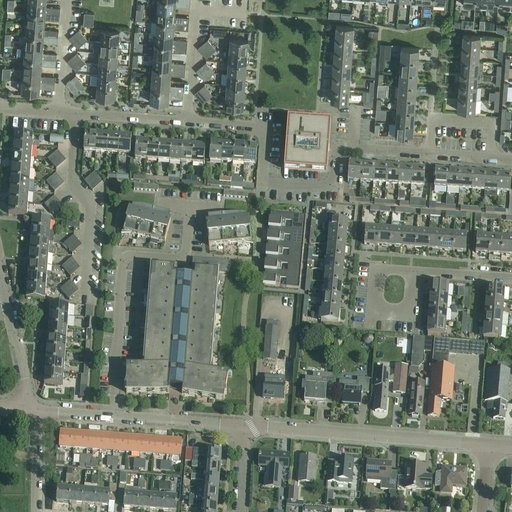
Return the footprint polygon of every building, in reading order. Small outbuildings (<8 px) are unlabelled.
[(27,0),(27,12),(59,15),(60,8),(46,7),(46,2),(27,0)] [(164,0),(157,0),(156,11),(175,12),(176,7),(189,8),(190,2),(164,0)] [(486,0),(486,7),(497,8),(497,0),(486,0)] [(497,0),(497,8),(509,9),(509,0),(497,0)] [(156,11),(155,22),(188,24),(189,18),(175,17),(175,12),(156,11)] [(27,12),(26,24),(45,25),(45,20),(59,21),(59,15),(27,12)] [(84,12),(83,25),(93,26),(94,13),(89,13),(84,12)] [(155,22),(155,33),(173,35),(174,30),(188,31),(188,24),(155,22)] [(494,22),(486,22),(486,30),(494,30),(494,22)] [(26,24),(25,35),(58,38),(58,31),(44,30),(45,25),(26,24)] [(498,24),(498,33),(507,33),(507,25),(498,24)] [(335,26),(334,38),(353,39),(354,27),(335,26)] [(101,29),(100,41),(121,43),(121,39),(119,39),(119,31),(101,29)] [(68,39),(73,44),(83,35),(78,30),(68,39)] [(155,33),(154,45),(186,47),(187,41),(173,40),(173,35),(155,33)] [(25,35),(24,47),(43,48),(43,43),(57,44),(58,38),(25,35)] [(83,35),(73,44),(77,48),(87,40),(83,35)] [(462,35),(461,48),(479,49),(480,49),(481,36),(462,35)] [(334,38),(333,51),(352,52),(353,39),(334,38)] [(229,39),(228,51),(247,52),(249,52),(250,48),(248,48),(248,40),(229,39)] [(197,48),(201,53),(212,45),(209,42),(207,40),(197,48)] [(100,41),(99,53),(120,54),(120,52),(118,52),(118,43),(121,43),(100,41)] [(154,45),(153,56),(172,58),(172,52),(186,53),(186,47),(154,45)] [(212,45),(201,53),(206,58),(216,50),(212,45)] [(24,47),(23,58),(56,61),(57,54),(42,53),(43,48),(24,47)] [(401,48),(400,60),(418,62),(419,49),(401,48)] [(461,48),(460,60),(479,62),(480,49),(479,49),(461,48)] [(228,51),(228,62),(246,64),(249,65),(249,60),(247,60),(247,52),(228,51)] [(333,51),(332,64),(351,65),(352,52),(333,51)] [(67,61),(71,67),(81,58),(77,53),(67,61)] [(99,53),(98,64),(117,65),(119,65),(119,61),(117,61),(117,56),(120,56),(120,54),(99,53)] [(153,56),(152,68),(185,71),(185,64),(171,63),(172,58),(153,56)] [(23,58),(22,70),(41,71),(42,66),(56,67),(56,61),(23,58)] [(81,58),(71,67),(75,71),(86,63),(81,58)] [(400,60),(399,73),(417,74),(418,62),(400,60)] [(460,60),(459,73),(478,74),(479,62),(460,60)] [(228,62),(227,73),(246,75),(248,75),(248,71),(246,71),(246,64),(228,62)] [(196,71),(200,76),(210,68),(206,63),(196,71)] [(98,64),(97,75),(116,77),(118,77),(118,73),(116,73),(117,65),(98,64)] [(332,64),(332,76),(350,77),(351,65),(332,64)] [(3,68),(2,79),(10,80),(11,69),(3,68)] [(152,68),(151,79),(170,81),(170,76),(184,77),(185,71),(152,68)] [(210,68),(200,76),(204,81),(214,73),(210,68)] [(22,70),(21,81),(22,81),(54,84),(55,77),(41,76),(41,71),(22,70)] [(227,73),(226,84),(245,86),(247,87),(247,82),(245,82),(246,75),(227,73)] [(399,73),(398,85),(416,87),(417,74),(399,73)] [(459,73),(458,85),(477,87),(478,74),(459,73)] [(97,75),(96,87),(115,88),(117,88),(118,84),(115,84),(116,77),(97,75)] [(70,80),(79,90),(84,86),(75,76),(70,80)] [(332,76),(331,89),(349,90),(350,77),(332,76)] [(139,90),(140,79),(132,78),(131,89),(139,90)] [(151,79),(150,90),(183,93),(183,87),(169,86),(170,81),(151,79)] [(77,91),(79,90),(70,80),(65,84),(74,94),(77,91)] [(54,90),(54,84),(22,81),(21,81),(21,93),(39,94),(40,89),(54,90)] [(225,96),(244,98),(246,98),(246,94),(244,94),(245,86),(226,84),(225,96)] [(199,89),(208,100),(212,96),(204,85),(199,89)] [(398,85),(397,98),(415,99),(416,87),(398,85)] [(458,85),(458,98),(476,99),(477,87),(458,85)] [(115,96),(115,88),(96,87),(95,98),(116,100),(117,96),(115,96)] [(203,104),(208,100),(199,89),(194,94),(203,104)] [(348,103),(349,90),(331,89),(330,102),(348,103)] [(182,99),(183,93),(150,90),(149,102),(168,104),(169,98),(182,99)] [(369,91),(368,101),(363,101),(363,106),(372,106),(373,102),(373,92),(369,91)] [(243,105),(244,98),(225,96),(224,108),(245,110),(245,105),(243,105)] [(397,98),(396,111),(414,112),(415,99),(397,98)] [(475,112),(476,99),(458,98),(457,111),(475,112)] [(396,111),(395,123),(414,125),(414,112),(396,111)] [(288,119),(285,149),(284,166),(327,169),(328,157),(331,122),(288,119)] [(413,137),(414,125),(395,123),(394,136),(413,137)] [(83,151),(95,152),(96,133),(84,132),(83,151)] [(14,137),(13,145),(38,147),(39,142),(32,142),(33,135),(12,133),(12,137),(14,137)] [(96,133),(95,152),(107,153),(108,134),(96,133)] [(108,134),(107,153),(118,154),(119,135),(108,134)] [(119,135),(118,154),(130,155),(131,136),(119,135)] [(134,159),(147,160),(148,141),(136,140),(134,159)] [(148,141),(147,160),(158,161),(159,142),(148,141)] [(159,142),(158,161),(169,162),(171,143),(159,142)] [(209,161),(221,162),(223,143),(210,142),(209,161)] [(171,143),(169,162),(181,163),(182,144),(171,143)] [(223,143),(221,162),(232,163),(234,144),(223,143)] [(182,144),(181,163),(192,164),(193,145),(182,144)] [(234,144),(232,163),(244,164),(245,145),(234,144)] [(13,149),(12,157),(31,158),(32,147),(38,147),(13,145),(11,145),(11,149),(13,149)] [(193,145),(192,164),(203,165),(205,146),(193,145)] [(245,145),(244,164),(255,165),(257,146),(245,145)] [(47,159),(51,164),(61,156),(57,151),(47,159)] [(61,156),(51,164),(56,169),(66,161),(61,156)] [(12,160),(11,168),(30,169),(31,158),(12,157),(10,157),(10,160),(12,160)] [(347,181),(360,182),(361,164),(348,163),(347,181)] [(361,164),(360,182),(372,183),(374,165),(361,164)] [(374,165),(372,183),(385,184),(387,166),(374,165)] [(387,166),(385,184),(398,185),(399,180),(400,167),(387,166)] [(399,180),(398,185),(411,186),(411,185),(410,185),(412,168),(400,167),(399,180)] [(11,172),(10,179),(29,180),(30,169),(11,168),(10,168),(9,171),(11,172)] [(411,185),(411,186),(423,187),(425,169),(412,168),(410,185),(411,185)] [(433,187),(446,188),(447,170),(435,169),(433,187)] [(447,170),(446,188),(459,189),(460,171),(447,170)] [(460,171),(459,189),(471,190),(473,172),(460,171)] [(473,172),(471,190),(484,191),(485,173),(473,172)] [(84,181),(88,186),(98,178),(94,173),(84,181)] [(485,173),(484,191),(497,192),(497,191),(496,191),(498,174),(485,173)] [(46,182),(50,187),(60,179),(55,174),(46,182)] [(497,191),(497,192),(509,193),(511,175),(498,174),(496,191),(497,191)] [(98,178),(88,186),(92,191),(102,183),(98,178)] [(10,183),(10,190),(28,192),(29,180),(10,179),(9,179),(8,183),(10,183)] [(60,179),(50,187),(54,192),(64,184),(60,179)] [(9,194),(9,202),(28,203),(28,192),(10,190),(8,190),(8,194),(9,194)] [(44,205),(48,210),(58,201),(54,196),(44,205)] [(409,203),(409,207),(425,208),(426,200),(410,198),(409,203)] [(58,201),(48,210),(52,215),(62,206),(58,201)] [(27,215),(28,203),(9,202),(7,202),(7,205),(8,206),(8,214),(27,215)] [(123,224),(121,234),(130,234),(138,236),(144,207),(137,206),(132,206),(131,210),(129,209),(125,225),(123,224)] [(144,207),(138,236),(151,239),(158,210),(151,209),(144,207)] [(158,210),(151,239),(164,243),(170,219),(169,218),(170,214),(158,210)] [(330,220),(329,232),(346,233),(347,221),(335,220),(335,215),(334,213),(328,212),(326,214),(326,218),(327,220),(330,220)] [(270,219),(269,219),(268,227),(269,227),(269,234),(268,234),(267,242),(268,242),(267,248),(266,248),(266,256),(267,256),(266,262),(265,262),(264,270),(265,271),(265,277),(264,277),(263,285),(279,287),(280,279),(286,279),(286,287),(299,288),(306,216),(271,213),(270,219)] [(220,215),(224,244),(238,243),(235,214),(234,214),(231,214),(227,215),(220,215)] [(235,214),(238,243),(243,243),(253,244),(252,234),(250,234),(248,218),(246,219),(246,215),(240,214),(235,214)] [(208,246),(224,244),(220,215),(208,216),(208,222),(206,223),(208,246)] [(32,222),(31,230),(50,232),(51,220),(30,218),(30,222),(32,222)] [(363,245),(376,246),(377,228),(364,227),(363,245)] [(377,228),(376,246),(388,247),(390,229),(377,228)] [(390,229),(388,247),(401,248),(403,230),(390,229)] [(31,234),(30,241),(49,243),(50,232),(31,230),(29,230),(29,234),(31,234)] [(403,230),(401,248),(414,249),(415,231),(403,230)] [(415,231),(414,249),(426,250),(427,231),(415,231)] [(427,231),(426,250),(439,251),(440,232),(427,231)] [(329,232),(327,244),(345,246),(346,233),(329,232)] [(440,232),(439,251),(452,252),(453,233),(440,232)] [(453,233),(452,252),(465,253),(466,234),(453,233)] [(475,254),(488,255),(489,236),(476,235),(475,254)] [(73,236),(63,244),(68,249),(77,241),(73,236)] [(489,236),(488,255),(500,256),(502,237),(489,236)] [(511,237),(502,237),(500,256),(511,256),(511,237)] [(30,245),(29,253),(48,254),(55,255),(56,249),(49,249),(49,243),(30,241),(28,241),(28,245),(30,245)] [(77,241),(68,249),(72,254),(82,246),(77,241)] [(327,244),(326,257),(344,258),(345,246),(327,244)] [(29,257),(28,264),(47,266),(48,254),(29,253),(28,253),(27,256),(29,257)] [(326,257),(325,269),(342,271),(344,258),(326,257)] [(62,267),(66,272),(75,263),(71,258),(62,267)] [(143,365),(125,366),(126,380),(124,386),(126,386),(126,393),(168,392),(168,387),(182,388),(181,393),(223,400),(224,394),(226,394),(225,388),(228,374),(216,372),(210,371),(218,272),(227,273),(230,265),(230,264),(230,263),(230,262),(229,262),(229,261),(228,261),(210,260),(192,258),(191,276),(174,275),(174,268),(151,266),(143,365)] [(75,263),(66,272),(70,277),(80,268),(75,263)] [(28,268),(28,275),(46,277),(51,277),(52,273),(47,272),(47,266),(28,264),(27,264),(26,268),(28,268)] [(323,282),(324,282),(341,284),(342,271),(325,269),(324,275),(323,275),(323,282)] [(27,279),(27,287),(45,289),(46,277),(28,275),(26,275),(26,279),(27,279)] [(59,289),(64,295),(74,286),(69,281),(59,289)] [(324,282),(323,294),(340,296),(341,284),(324,282)] [(430,282),(429,294),(448,295),(449,284),(430,282)] [(74,286),(64,295),(68,299),(78,291),(74,286)] [(45,289),(27,287),(25,287),(25,291),(26,291),(26,299),(45,300),(45,289)] [(486,287),(485,300),(503,301),(504,288),(486,287)] [(323,294),(321,307),(339,309),(340,296),(323,294)] [(429,294),(428,307),(447,309),(448,295),(429,294)] [(485,300),(484,312),(502,314),(503,301),(485,300)] [(50,307),(49,315),(68,317),(69,305),(48,303),(48,307),(50,307)] [(337,322),(339,309),(321,307),(320,321),(337,322)] [(428,307),(427,320),(445,322),(446,322),(447,309),(428,307)] [(484,312),(483,325),(501,326),(502,314),(484,312)] [(49,319),(48,326),(67,328),(68,317),(49,315),(47,315),(47,319),(49,319)] [(427,320),(426,333),(428,334),(441,335),(445,335),(446,322),(445,322),(427,320)] [(266,321),(266,327),(265,327),(262,360),(275,362),(279,328),(278,328),(278,323),(266,321)] [(500,339),(501,326),(483,325),(482,338),(500,339)] [(48,330),(47,338),(66,339),(67,328),(48,326),(46,326),(46,330),(48,330)] [(372,336),(368,334),(364,336),(363,340),(364,343),(368,345),(372,343),(373,339),(372,336)] [(434,339),(424,338),(413,337),(410,368),(418,368),(422,364),(423,352),(430,352),(432,353),(434,339)] [(47,342),(46,349),(65,351),(66,339),(47,338),(45,338),(45,341),(47,342)] [(428,406),(427,416),(438,417),(440,401),(451,402),(454,369),(447,368),(449,353),(468,355),(476,355),(483,356),(484,344),(477,343),(471,343),(469,343),(434,339),(432,353),(431,365),(431,367),(428,400),(428,406)] [(46,353),(45,360),(64,362),(65,351),(46,349),(45,349),(44,353),(46,353)] [(45,364),(44,372),(63,373),(64,362),(45,360),(44,360),(43,364),(45,364)] [(393,382),(392,393),(404,394),(407,366),(395,365),(394,377),(393,382)] [(376,369),(375,387),(376,387),(374,411),(385,412),(388,382),(388,376),(389,370),(376,369)] [(504,420),(505,409),(507,408),(507,405),(505,404),(505,403),(507,403),(509,371),(486,369),(484,401),(487,402),(487,409),(494,409),(493,419),(504,420)] [(63,373),(44,372),(43,372),(42,375),(44,376),(44,384),(62,385),(63,373)] [(264,377),(263,398),(273,399),(273,397),(283,398),(284,384),(284,378),(264,377)] [(302,383),(301,391),(304,392),(304,402),(325,403),(326,392),(332,393),(333,380),(327,380),(313,379),(306,378),(306,383),(302,383)] [(338,394),(343,394),(342,405),(359,406),(360,393),(368,393),(369,379),(357,378),(356,382),(339,381),(338,394)] [(421,416),(423,390),(424,382),(412,381),(411,389),(408,415),(412,415),(412,417),(418,418),(418,416),(421,416)] [(60,438),(59,448),(73,449),(75,432),(60,431),(60,438)] [(75,432),(73,449),(74,449),(87,450),(88,433),(75,432)] [(88,433),(87,450),(100,451),(102,435),(89,434),(88,433)] [(102,435),(100,451),(113,452),(114,436),(102,435)] [(114,436),(113,452),(114,453),(126,454),(128,437),(116,436),(115,436),(114,436)] [(128,437),(126,454),(129,454),(140,455),(141,438),(129,437),(128,437)] [(141,438),(140,455),(142,455),(153,456),(155,439),(143,438),(141,438)] [(155,439),(153,456),(154,456),(167,457),(168,440),(156,439),(155,439)] [(168,440),(167,457),(168,457),(180,458),(181,441),(169,440),(168,440)] [(185,462),(191,462),(197,463),(197,462),(198,456),(199,456),(205,457),(204,463),(219,464),(220,451),(206,450),(186,448),(185,462)] [(288,455),(260,452),(259,466),(267,467),(266,477),(265,477),(264,486),(279,488),(281,468),(287,469),(288,455)] [(55,462),(58,462),(63,463),(64,454),(56,453),(55,462)] [(300,456),(298,482),(314,483),(316,457),(300,456)] [(328,472),(327,482),(338,483),(351,484),(351,480),(351,472),(352,460),(336,459),(336,462),(335,466),(328,465),(328,468),(328,472)] [(367,461),(366,477),(366,481),(380,482),(380,490),(395,491),(397,475),(391,474),(389,473),(390,463),(367,461)] [(204,469),(203,475),(218,477),(219,464),(204,463),(197,462),(197,463),(191,462),(191,468),(204,469)] [(405,488),(423,490),(423,489),(430,490),(431,476),(424,476),(424,466),(406,464),(405,488)] [(456,488),(464,488),(464,486),(465,486),(466,469),(442,467),(442,474),(435,473),(434,486),(441,486),(440,492),(451,493),(451,485),(457,485),(456,488)] [(203,481),(202,488),(217,490),(218,477),(203,475),(203,476),(191,475),(190,480),(203,481)] [(96,490),(95,506),(108,507),(108,502),(115,502),(116,485),(109,485),(109,491),(96,490)] [(123,508),(138,510),(139,494),(125,493),(126,486),(119,485),(117,502),(124,503),(123,508)] [(56,503),(69,504),(71,488),(57,487),(56,503)] [(289,487),(288,500),(297,500),(298,488),(289,487)] [(71,488),(69,504),(82,505),(83,489),(71,488)] [(189,495),(189,500),(196,501),(201,501),(201,502),(216,503),(217,490),(202,488),(196,488),(196,496),(189,495)] [(83,489),(82,505),(95,506),(96,490),(83,489)] [(391,503),(387,503),(386,511),(394,511),(395,511),(396,493),(391,493),(391,503)] [(139,494),(138,510),(151,511),(152,495),(139,494)] [(152,495),(151,511),(163,511),(164,496),(152,495)] [(164,496),(163,511),(169,511),(175,511),(176,497),(164,496)] [(201,502),(200,511),(215,511),(216,503),(201,502)]
